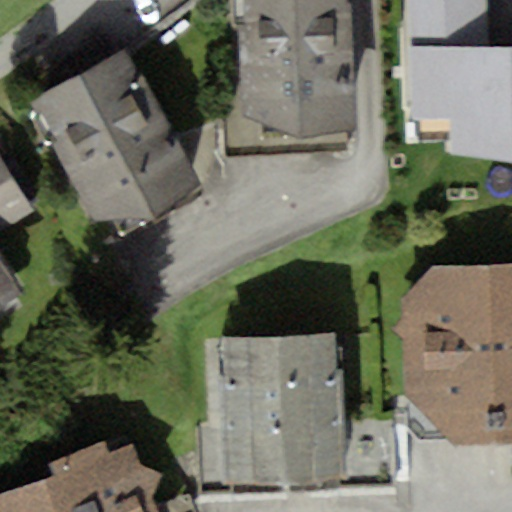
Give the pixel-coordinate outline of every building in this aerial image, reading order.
[(340,0),(250,0),(253,105),(303,123),(346,120),(340,0)] [(511,49),(489,49),(486,0),(412,0),(419,113),(455,111),(457,145),(511,154),(511,49)] [(206,193),(134,46),(34,95),(106,242),(206,193)] [(0,257),(0,303),(21,291),(0,257)] [(409,392),(456,439),(511,436),(511,266),(448,269),(407,301),(409,392)] [(341,334),(230,338),(236,493),(347,488),(341,334)] [(159,511),(134,445),(0,495),(0,511),(159,511)]
